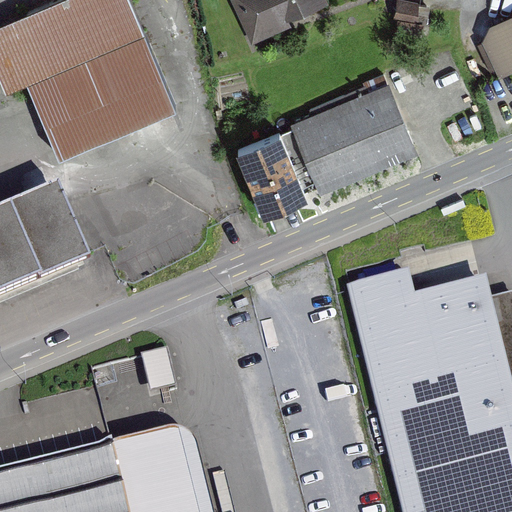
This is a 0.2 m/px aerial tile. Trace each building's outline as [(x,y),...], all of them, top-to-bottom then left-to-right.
[(64,150),(175,98),(129,0),(76,0),(0,35),(0,74),(2,74),(12,95),(34,85),(64,150)] [(293,12),(319,0),(233,0),(254,45),(299,24),(293,12)] [(511,20),(483,34),(476,52),(494,87),(508,80),(511,85),(511,20)] [(416,152),(387,83),(277,133),(274,128),(232,143),(258,210),(316,185),(323,195),(416,152)] [(65,195),(0,222),(0,306),(96,266),(65,195)] [(511,511),(511,292),(492,298),(486,275),(416,292),(410,267),(344,284),(401,511),(511,511)] [(170,349),(146,355),(154,392),(178,386),(170,349)] [(0,511),(209,511),(188,428),(101,450),(62,457),(0,473),(0,511)]
